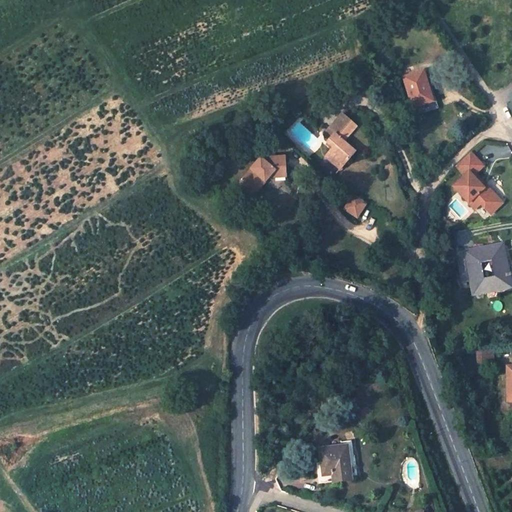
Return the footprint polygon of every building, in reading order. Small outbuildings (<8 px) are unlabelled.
[(423,70),(404,77),(413,105),(432,99),(423,70)] [(357,125),(341,111),(325,129),(332,134),(326,141),(333,147),(324,157),(337,168),(353,151),(343,141),(357,125)] [(472,174),(483,164),(470,150),(462,156),(455,163),(465,174),(454,185),(474,207),(480,202),(490,212),(494,208),(495,194),(486,184),(483,186),(472,174)] [(285,157),(261,158),(238,184),(252,196),(268,178),(286,177),(285,157)] [(365,202),(352,195),(344,209),(356,217),(365,202)] [(501,285),(511,284),(508,258),(506,259),(503,243),(475,248),(476,253),(467,254),(469,265),(470,273),(462,274),(463,281),(471,280),(474,296),(502,291),(501,285)] [(461,267),(462,274),(470,273),(469,265),(461,267)] [(491,350),(479,351),(480,363),(492,363),(491,350)] [(349,440),(343,441),(349,478),(356,477),(349,440)] [(337,480),(349,478),(343,441),(318,444),(322,472),(335,471),(337,480)] [(335,471),(322,472),(323,481),(337,480),(335,471)]
